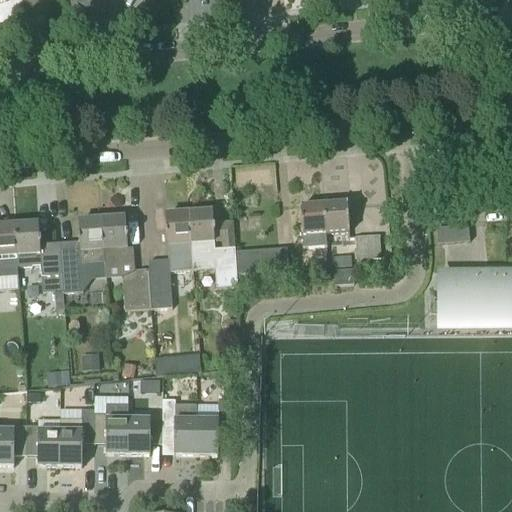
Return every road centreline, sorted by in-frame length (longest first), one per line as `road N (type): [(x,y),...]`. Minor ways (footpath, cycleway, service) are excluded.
road 1 (residential): [(0,65),(511,12)]
road 2 (residential): [(0,163),(511,123)]
road 3 (residential): [(4,511),(5,494),(118,498)]
